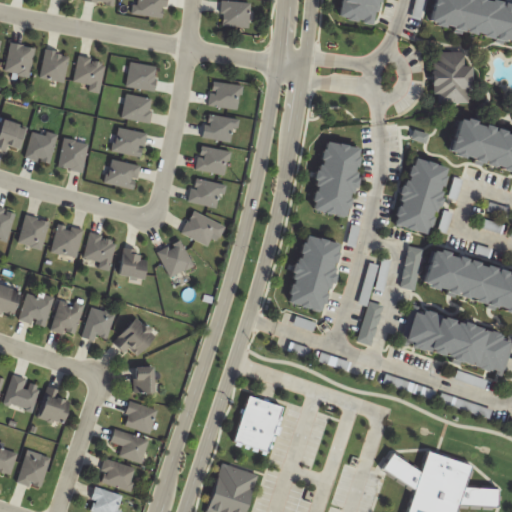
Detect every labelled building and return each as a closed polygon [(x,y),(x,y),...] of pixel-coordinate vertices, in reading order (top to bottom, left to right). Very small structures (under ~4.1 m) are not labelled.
[(164,19),(167,0),(136,0),(134,14),(164,19)] [(376,0),(339,0),(337,19),(373,25),(376,0)] [(511,44),(511,5),(484,0),(429,0),(424,26),(511,44)] [(29,77),(36,49),(10,43),(4,72),(29,77)] [(64,83),(69,55),(45,51),(40,78),(64,83)] [(468,65),(462,65),(462,52),(436,52),(436,62),(430,62),(430,104),(468,105),(468,65)] [(73,81),(90,86),(89,91),(100,93),(107,63),(79,56),(73,81)] [(242,87),(212,81),(208,106),(238,111),(242,87)] [(154,100),(127,94),(122,119),(149,124),(154,100)] [(203,137),(233,143),(238,120),(207,114),(203,137)] [(0,120),(0,148),(18,154),(26,128),(0,120)] [(511,174),(511,135),(454,120),(445,156),(511,174)] [(143,157),(147,134),(118,128),(114,152),(143,157)] [(58,137),(33,129),(24,157),(49,165),(58,137)] [(310,211),(346,218),(361,150),(325,142),(310,211)] [(445,168),(409,159),(392,226),(428,235),(445,168)] [(0,239),(7,242),(16,214),(0,208),(0,239)] [(42,251),(50,222),(26,215),(17,243),(42,251)] [(51,253),(77,258),(83,230),(57,225),(51,253)] [(116,240),(90,234),(83,263),(109,269),(116,240)] [(323,312),(337,244),(303,237),(288,305),(323,312)] [(169,278),(194,267),(182,241),(157,252),(169,278)] [(416,290),(422,249),(408,247),(402,288),(416,290)] [(144,280),(149,255),(123,249),(117,275),(144,280)] [(511,274),(428,251),(418,288),(511,314),(511,274)] [(392,262),(384,259),(375,289),(383,291),(392,262)] [(0,312),(12,316),(20,293),(0,285),(0,312)] [(55,301),(30,291),(19,319),(43,329),(55,301)] [(84,305),(60,299),(52,330),(76,337),(84,305)] [(357,342),(371,346),(383,306),(369,302),(357,342)] [(83,337),(106,343),(115,315),(91,308),(83,337)] [(511,342),(511,336),(409,311),(400,348),(504,375),(511,342)] [(129,349),(137,356),(156,334),(135,317),(113,344),(125,355),(129,349)] [(351,363),(321,353),(318,361),(348,371),(351,363)] [(133,368),(133,393),(153,393),(153,368),(133,368)] [(40,385),(13,376),(4,403),(32,412),(40,385)] [(61,424),(70,394),(47,387),(38,417),(61,424)] [(123,426),(151,433),(157,410),(128,403),(123,426)] [(149,442),(115,429),(109,443),(122,448),(119,456),(141,464),(149,442)] [(0,474),(10,477),(17,453),(0,448),(0,474)] [(40,489),(51,459),(27,450),(17,481),(40,489)] [(435,451),(481,468),(473,490),(506,491),(506,511),(466,508),(465,511),(415,511),(422,496),(391,470),(402,454),(428,474),(435,451)] [(136,470),(106,459),(98,481),(129,492),(136,470)] [(120,511),(126,500),(97,486),(87,508),(96,511),(120,511)]
